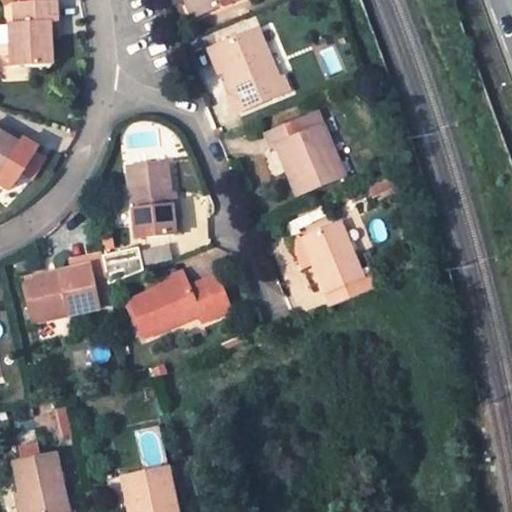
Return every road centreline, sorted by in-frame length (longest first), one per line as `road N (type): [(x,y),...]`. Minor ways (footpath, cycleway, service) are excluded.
road 1 (residential): [(114,83),(193,118),(279,320)]
road 2 (residential): [(0,238),(71,185),(114,83)]
